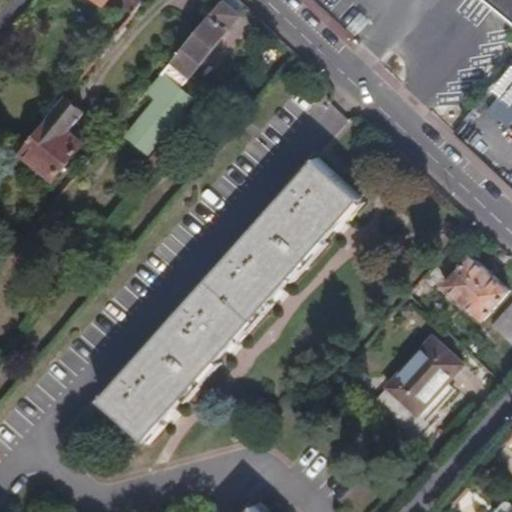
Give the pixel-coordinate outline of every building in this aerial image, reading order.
[(146,0),(122,0),(118,6),(133,17),(146,0)] [(230,11),(237,2),(234,0),(224,0),(222,4),(230,11)] [(446,0),(444,0),(390,68),(398,76),(438,71),(435,44),(458,42),(454,7),(446,0)] [(511,0),(481,0),(511,25),(511,0)] [(182,88),(240,19),(230,11),(222,4),(164,72),(182,88)] [(511,66),(469,118),(482,129),(511,92),(511,66)] [(197,100),(182,88),(164,72),(147,93),(157,101),(127,136),(149,154),(197,100)] [(83,148),(69,136),(88,114),(67,96),(30,141),(12,163),(45,191),(83,148)] [(179,149),(201,124),(189,113),(167,138),(179,149)] [(160,172),(179,149),(167,138),(148,161),(160,172)] [(147,440),(363,199),(317,158),(101,399),(147,440)] [(450,264),(462,251),(455,244),(444,257),(450,264)] [(437,279),(450,264),(444,257),(430,273),(437,279)] [(483,323),(509,293),(470,258),(443,289),(483,323)] [(415,304),(437,279),(430,273),(408,297),(415,304)] [(511,307),(509,305),(491,325),(511,342),(511,307)] [(418,416),(463,365),(431,337),(385,388),(418,416)] [(365,378),(349,363),(338,376),(354,391),(365,378)] [(511,511),(511,507),(508,503),(505,504),(497,511),(511,511)]
